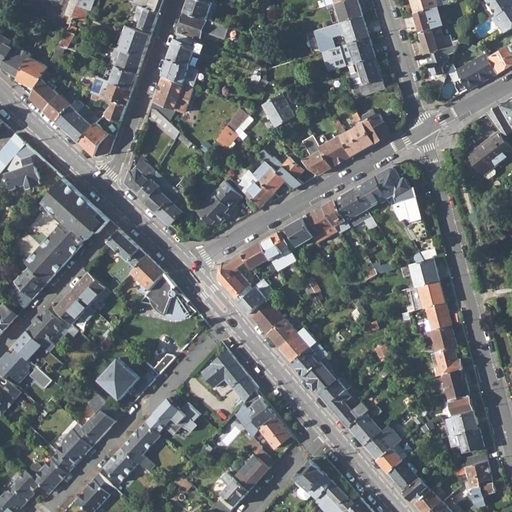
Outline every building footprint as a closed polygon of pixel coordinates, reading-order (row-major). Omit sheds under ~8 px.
[(80,0),(79,6),(86,9),(89,0),(80,0)] [(136,0),(136,2),(140,3),(160,11),(164,0),(136,0)] [(190,0),(187,11),(209,18),(215,0),(190,0)] [(337,7),(342,21),(343,21),(363,15),(358,0),(343,0),(328,5),(329,9),(337,7)] [(411,0),(415,13),(439,6),(437,0),(411,0)] [(494,18),(499,26),(501,24),(506,32),(511,28),(511,0),(487,0),(498,15),(494,18)] [(160,11),(140,3),(134,22),(153,30),(160,11)] [(74,17),(86,21),(90,10),(86,9),(79,6),(78,5),(74,17)] [(440,9),(439,6),(415,13),(422,32),(434,28),(429,13),(436,11),(440,9)] [(180,31),(202,39),(205,30),(227,38),(231,26),(209,18),(187,11),(180,31)] [(441,26),(436,11),(429,13),(434,28),(440,27),(441,26)] [(266,18),(266,25),(280,20),(278,14),(266,18)] [(343,21),(350,42),(370,36),(363,15),(343,21)] [(30,20),(46,26),(49,21),(32,16),(30,20)] [(125,50),(144,58),(152,34),(126,24),(117,48),(124,50),(125,50)] [(66,46),(69,47),(77,33),(69,30),(70,28),(69,27),(61,44),(66,46)] [(440,27),(434,28),(437,38),(442,37),(441,30),(440,27)] [(445,36),(442,37),(437,38),(434,28),(422,32),(428,54),(454,45),(452,39),(451,37),(445,38),(445,36)] [(0,63),(4,66),(15,46),(11,44),(13,40),(0,32),(0,63)] [(178,35),(177,40),(196,46),(198,42),(178,35)] [(465,35),(452,39),(454,45),(462,43),(464,39),(465,35)] [(350,42),(356,63),(377,56),(370,36),(350,42)] [(170,57),(192,65),(197,51),(204,53),(207,45),(198,42),(196,46),(177,40),(170,57)] [(428,54),(436,74),(445,71),(444,68),(446,61),(446,59),(451,57),(450,53),(459,50),(462,43),(454,45),(428,54)] [(4,66),(20,76),(30,56),(32,53),(16,44),(15,46),(4,66)] [(53,59),(61,62),(66,46),(61,44),(53,59)] [(511,46),(491,58),(499,73),(511,65),(511,46)] [(124,50),(122,56),(118,66),(138,73),(144,58),(125,50),(124,50)] [(111,63),(118,66),(122,56),(114,53),(111,63)] [(458,71),(469,90),(499,73),(491,58),(488,54),(458,71)] [(19,78),(38,88),(45,74),(49,66),(30,56),(20,76),(19,78)] [(350,65),(357,87),(360,86),(384,78),(377,56),(356,63),(350,65)] [(165,74),(186,81),(195,84),(201,69),(192,65),(170,57),(165,74)] [(110,80),(113,81),(118,66),(111,63),(106,78),(110,80)] [(138,73),(118,66),(113,81),(133,88),(138,73)] [(263,72),(263,71),(257,70),(252,86),(256,88),(263,78),(263,72)] [(48,111),(63,95),(54,86),(60,80),(45,74),(38,88),(33,97),(48,111)] [(439,84),(443,86),(448,75),(437,79),(439,84)] [(195,88),(185,85),(163,77),(153,105),(172,122),(177,108),(186,112),(195,88)] [(256,88),(261,94),(270,81),(268,80),(263,78),(256,88)] [(384,78),(360,86),(363,95),(386,87),(384,78)] [(106,88),(103,95),(115,100),(127,104),(133,88),(113,81),(110,90),(107,89),(106,88)] [(357,87),(354,88),(356,93),(357,96),(363,95),(360,86),(357,87)] [(48,111),(58,120),(73,104),(78,98),(74,96),(71,99),(64,93),(63,95),(48,111)] [(264,105),(277,127),(296,116),(284,93),(264,105)] [(99,100),(113,105),(115,100),(103,95),(99,100)] [(501,131),(505,136),(511,131),(511,99),(493,110),(488,113),(501,131)] [(122,120),(127,104),(115,100),(113,105),(105,114),(110,117),(122,120)] [(81,111),(73,104),(58,120),(71,131),(88,112),(83,108),(81,111)] [(243,107),(252,116),(257,109),(253,106),(250,109),(245,104),(243,107)] [(150,116),(166,130),(176,141),(179,137),(182,131),(172,122),(153,105),(150,116)] [(243,107),(230,126),(236,131),(236,132),(238,133),(241,136),(255,119),(252,116),(243,107)] [(363,120),(364,123),(381,114),(377,107),(361,116),(363,120)] [(81,141),(96,125),(90,119),(94,114),(96,112),(92,108),(88,112),(71,131),(81,141)] [(358,122),(363,120),(361,116),(359,113),(354,115),(358,122)] [(100,119),(94,114),(90,119),(96,125),(98,122),(100,119)] [(391,133),(381,114),(364,123),(375,142),(391,133)] [(110,153),(116,135),(110,133),(98,122),(96,125),(81,141),(98,156),(110,153)] [(375,142),(364,123),(347,133),(340,122),(336,125),(342,135),(353,155),(375,142)] [(220,140),(226,147),(238,133),(236,132),(236,131),(230,126),(220,140)] [(272,130),(280,137),(284,134),(277,127),(272,130)] [(179,137),(190,147),(194,143),(182,131),(179,137)] [(511,145),(505,136),(501,131),(469,154),(484,175),(511,154),(511,145)] [(7,144),(13,148),(22,138),(16,133),(7,144)] [(304,160),(320,174),(333,167),(323,150),(321,146),(315,135),(304,141),(312,156),(304,160)] [(323,150),(333,167),(353,155),(342,135),(321,146),(323,150)] [(13,148),(18,152),(19,151),(26,143),(22,138),(13,148)] [(55,169),(26,143),(19,151),(26,158),(23,159),(26,166),(7,173),(13,189),(26,184),(27,188),(41,183),(40,179),(41,178),(40,174),(55,169)] [(2,151),(13,159),(18,152),(13,148),(7,144),(6,147),(2,151)] [(265,148),(260,153),(263,156),(268,161),(274,167),(276,169),(288,180),(297,188),(304,183),(299,178),(305,170),(288,154),(280,163),(265,148)] [(0,153),(0,159),(7,166),(13,159),(2,151),(0,153)] [(205,164),(210,169),(216,163),(211,158),(205,164)] [(274,167),(268,161),(256,174),(261,178),(276,192),(288,180),(276,169),(274,167)] [(141,196),(153,177),(156,173),(157,170),(148,162),(143,168),(139,165),(134,171),(131,168),(126,182),(141,196)] [(397,196),(412,188),(406,178),(402,179),(396,168),(393,167),(377,176),(389,196),(393,204),(396,203),(399,201),(397,196)] [(240,185),(263,207),(276,192),(261,178),(256,174),(251,169),(244,177),(244,181),(240,185)] [(159,212),(172,198),(177,193),(179,192),(179,191),(176,188),(157,170),(156,173),(153,177),(141,196),(147,201),(159,212)] [(368,207),(389,196),(377,176),(368,181),(369,184),(358,190),(368,207)] [(110,219),(65,178),(51,195),(7,246),(31,266),(35,270),(49,281),(82,245),(80,243),(86,237),(88,239),(97,229),(99,232),(110,219)] [(184,179),(176,188),(179,191),(184,186),(187,182),(184,179)] [(199,210),(214,223),(217,218),(222,223),(231,214),(229,213),(244,196),(228,180),(199,210)] [(179,192),(182,195),(187,190),(184,186),(179,191),(179,192)] [(368,207),(358,190),(357,187),(345,194),(346,196),(337,201),(347,219),(351,225),(352,227),(372,216),(368,207)] [(412,188),(397,196),(399,201),(402,200),(419,196),(416,187),(412,188)] [(185,210),(184,210),(179,205),(175,201),(181,195),(182,195),(179,192),(177,193),(172,198),(159,212),(172,224),(185,210)] [(418,238),(419,241),(423,239),(422,237),(430,235),(419,196),(402,200),(399,201),(396,203),(393,204),(403,221),(407,219),(411,219),(412,222),(410,226),(406,227),(413,240),(418,238)] [(326,207),(336,224),(345,220),(347,225),(348,227),(351,225),(347,219),(337,201),(336,199),(325,205),(326,207)] [(336,224),(326,207),(315,214),(314,212),(305,217),(315,236),(333,226),(334,228),(337,226),(336,224)] [(289,226),(299,244),(315,236),(305,217),(289,226)] [(339,230),(347,225),(345,220),(336,224),(337,226),(339,230)] [(111,243),(137,266),(148,254),(120,229),(106,244),(108,246),(111,243)] [(276,268),(278,270),(297,259),(284,236),(281,238),(278,232),(261,242),(271,258),(272,260),(274,263),(276,268)] [(259,265),(264,262),(271,258),(261,242),(242,252),(251,266),(253,268),(259,265)] [(225,262),(230,271),(243,265),(246,270),(251,266),(242,252),(225,262)] [(166,272),(148,254),(137,266),(133,271),(145,282),(147,284),(151,288),(166,272)] [(411,264),(417,286),(440,280),(435,258),(411,264)] [(241,273),(246,270),(243,265),(230,271),(225,262),(222,263),(220,276),(238,296),(250,285),(241,273)] [(276,268),(274,263),(259,277),(261,281),(263,279),(276,268)] [(262,271),(259,265),(253,268),(257,275),(262,271)] [(18,280),(35,296),(49,281),(35,270),(31,266),(27,271),(18,280)] [(363,272),(367,279),(378,273),(374,266),(363,272)] [(74,290),(90,305),(107,287),(90,272),(74,290)] [(151,288),(146,294),(144,296),(140,301),(154,304),(158,309),(175,288),(174,288),(173,288),(173,284),(178,285),(166,272),(151,288)] [(108,288),(113,292),(126,279),(120,274),(108,288)] [(309,279),(316,292),(320,289),(313,277),(309,279)] [(269,286),(263,279),(261,281),(240,299),(252,313),(269,298),(264,291),(269,286)] [(410,288),(416,310),(427,307),(447,302),(440,280),(417,286),(410,288)] [(146,294),(151,288),(147,284),(145,282),(139,287),(139,291),(144,296),(146,294)] [(264,291),(269,298),(275,292),(269,286),(264,291)] [(165,316),(173,317),(174,317),(180,316),(189,312),(191,314),(196,309),(186,300),(188,298),(181,292),(178,292),(175,288),(158,309),(166,313),(165,316)] [(72,322),(73,323),(90,305),(74,290),(57,309),(68,318),(72,322)] [(252,313),(269,332),(277,326),(281,322),(286,317),(269,298),(252,313)] [(425,321),(428,332),(429,331),(452,325),(447,302),(427,307),(430,320),(425,321)] [(5,303),(0,308),(0,331),(2,333),(19,315),(5,303)] [(52,304),(48,308),(64,322),(68,318),(57,309),(52,304)] [(65,323),(64,322),(48,308),(28,330),(45,344),(52,351),(58,344),(52,339),(52,337),(65,323)] [(402,313),(407,330),(412,329),(408,312),(402,313)] [(283,348),(300,333),(293,324),(286,317),(281,322),(277,326),(269,332),(283,348)] [(73,323),(72,322),(68,326),(75,332),(79,328),(73,323)] [(452,325),(429,331),(429,334),(432,333),(435,347),(429,349),(425,350),(427,354),(432,353),(456,347),(458,346),(452,325)] [(103,336),(106,338),(112,332),(109,329),(103,336)] [(13,381),(14,382),(18,377),(15,375),(18,372),(13,367),(27,352),(31,347),(37,352),(45,344),(28,330),(0,360),(0,369),(13,381)] [(424,332),(429,349),(435,347),(432,333),(429,334),(429,331),(428,332),(424,332)] [(283,348),(295,362),(312,346),(324,336),(320,332),(312,340),(313,341),(310,344),(300,333),(283,348)] [(375,348),(382,360),(386,357),(379,345),(375,348)] [(295,362),(306,375),(322,362),(316,356),(319,354),(312,346),(295,362)] [(456,347),(432,353),(438,375),(444,373),(462,369),(464,368),(461,358),(459,359),(456,347)] [(226,377),(246,400),(256,389),(259,386),(229,349),(213,361),(214,363),(204,371),(215,386),(226,377)] [(144,358),(154,368),(167,354),(151,350),(144,358)] [(32,356),(27,352),(13,367),(18,372),(32,356)] [(160,373),(175,357),(172,355),(167,354),(154,368),(160,373)] [(100,379),(121,397),(140,376),(119,358),(100,379)] [(323,394),(340,378),(327,362),(328,361),(326,358),(322,362),(306,375),(323,394)] [(444,373),(451,399),(471,394),(467,381),(465,382),(462,369),(444,373)] [(323,394),(331,404),(348,389),(354,384),(351,381),(345,386),(342,382),(344,380),(342,377),(340,378),(323,394)] [(0,412),(2,414),(10,405),(8,403),(14,397),(16,399),(24,390),(18,385),(14,382),(13,381),(5,389),(6,390),(3,393),(0,390),(0,412)] [(331,404),(342,416),(352,408),(350,406),(357,400),(348,389),(331,404)] [(97,410),(83,426),(98,440),(111,426),(109,424),(115,417),(120,412),(98,392),(88,402),(97,410)] [(471,394),(451,399),(454,414),(475,409),(471,394)] [(249,425),(256,436),(261,429),(277,416),(263,398),(254,404),(259,411),(252,416),(255,421),(249,425)] [(342,416),(351,426),(367,412),(371,408),(362,399),(352,408),(342,416)] [(448,416),(454,414),(451,399),(444,401),(448,416)] [(426,422),(428,421),(427,418),(429,416),(425,411),(431,409),(430,405),(418,408),(426,422)] [(168,423),(155,411),(146,421),(159,433),(168,423)] [(476,411),(455,417),(447,419),(451,435),(460,432),(480,428),(476,411)] [(383,430),(367,412),(351,426),(367,444),(383,430)] [(292,435),(277,416),(261,429),(256,436),(247,446),(260,457),(271,468),(276,462),(262,450),(261,446),(259,443),(263,439),(261,437),(265,434),(276,448),(292,435)] [(117,420),(115,417),(109,424),(111,426),(117,420)] [(435,427),(432,420),(428,421),(426,422),(426,423),(430,429),(435,427)] [(58,450),(72,463),(79,456),(84,451),(86,452),(98,440),(83,426),(77,421),(63,437),(62,443),(57,449),(58,450)] [(139,463),(140,464),(148,471),(154,465),(142,455),(160,435),(159,433),(146,421),(122,447),(139,463)] [(463,443),(464,450),(485,445),(480,428),(460,432),(451,435),(450,435),(453,444),(455,445),(463,443)] [(367,444),(380,459),(393,447),(396,444),(383,430),(367,444)] [(102,468),(119,483),(139,463),(122,447),(102,468)] [(380,459),(390,471),(407,457),(408,456),(404,451),(400,454),(393,447),(380,459)] [(26,470),(34,476),(40,482),(50,492),(74,465),(72,463),(58,450),(42,467),(36,462),(33,462),(26,470)] [(473,456),(476,464),(489,460),(486,452),(473,456)] [(466,458),(468,466),(476,464),(473,456),(466,458)] [(242,471),(240,473),(237,477),(251,490),(271,468),(260,457),(256,462),(258,464),(248,476),(242,471)] [(408,459),(407,457),(390,471),(405,488),(418,476),(406,461),(408,459)] [(318,487),(324,492),(335,482),(328,474),(311,459),(296,476),(304,484),(299,490),(299,492),(306,498),(309,498),(318,487)] [(468,472),(472,487),(478,485),(494,481),(489,460),(476,464),(468,466),(455,469),(459,475),(468,472)] [(230,471),(237,477),(240,473),(231,465),(227,469),(230,471)] [(6,490),(0,496),(0,497),(15,511),(16,511),(32,495),(35,492),(33,490),(40,482),(34,476),(26,470),(25,468),(17,477),(14,484),(8,491),(6,490)] [(232,484),(224,493),(237,505),(251,490),(237,477),(230,471),(224,477),(232,484)] [(98,473),(92,479),(94,481),(84,491),(76,500),(89,511),(92,511),(114,489),(98,473)] [(176,478),(185,486),(189,482),(180,474),(176,478)] [(418,495),(421,498),(433,489),(422,477),(407,490),(414,499),(418,495)] [(82,490),(84,491),(94,481),(92,479),(82,490)] [(494,481),(478,485),(481,494),(496,490),(494,481)] [(316,501),(325,511),(347,511),(355,504),(335,482),(324,492),(322,494),(316,501)] [(452,494),(449,497),(456,505),(470,492),(468,488),(464,483),(452,494)] [(481,496),(481,494),(478,485),(472,487),(468,488),(470,492),(474,498),(481,496)] [(425,511),(431,511),(444,502),(433,489),(421,498),(417,502),(425,511)] [(441,495),(445,500),(449,497),(452,494),(447,489),(441,495)] [(220,497),(221,499),(233,510),(237,505),(224,493),(220,497)] [(347,511),(376,511),(362,496),(355,504),(347,511)] [(15,511),(0,497),(0,511),(15,511)] [(223,511),(230,511),(233,510),(221,499),(215,505),(223,511)] [(455,511),(445,500),(444,502),(431,511),(455,511)]
